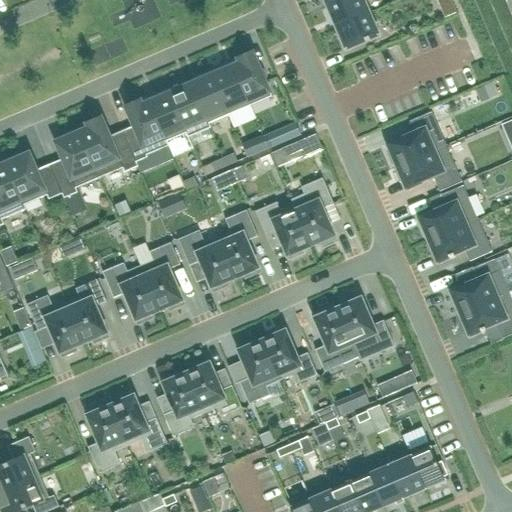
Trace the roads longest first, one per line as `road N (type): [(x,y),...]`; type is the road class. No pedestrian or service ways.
road 1 (residential): [(0,422),(391,253)]
road 2 (residential): [(0,129),(286,8)]
road 3 (residential): [(391,253),(502,511)]
road 4 (residential): [(286,8),(391,253)]
